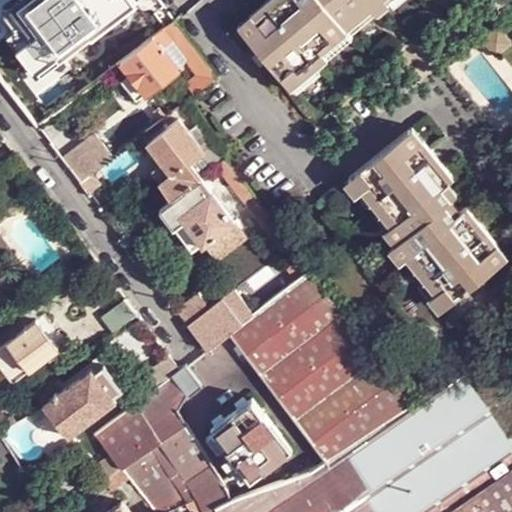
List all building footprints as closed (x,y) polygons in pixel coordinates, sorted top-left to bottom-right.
[(53,0),(64,15),(84,0),(53,0)] [(175,18),(175,17),(161,0),(153,0),(137,13),(153,35),(155,34),(175,19),(175,18)] [(242,30),(284,82),(307,64),(301,57),(341,25),(361,9),(366,15),(384,0),(267,0),(250,14),(255,21),(242,30)] [(341,25),(350,36),(394,0),(384,0),(366,15),(361,9),(341,25)] [(153,35),(137,13),(117,28),(134,50),(153,35)] [(237,24),(242,30),(255,21),(250,14),(237,24)] [(185,34),(175,19),(155,34),(165,49),(174,42),(185,34)] [(307,64),(284,82),(292,93),(318,72),(320,60),(350,36),(341,25),(301,57),(307,64)] [(511,43),(499,27),(483,40),(495,56),(511,43)] [(88,50),(106,72),(122,60),(134,50),(117,28),(88,50)] [(165,49),(155,34),(153,35),(134,50),(122,60),(131,72),(122,79),(137,99),(146,92),(147,93),(179,67),(165,49)] [(217,76),(185,34),(174,42),(187,58),(197,71),(186,80),(195,92),(217,76)] [(0,41),(0,78),(36,126),(106,72),(88,50),(57,74),(34,44),(15,58),(1,40),(0,41)] [(183,64),(187,58),(174,42),(165,49),(179,67),(183,64)] [(183,102),(169,112),(176,120),(180,117),(183,121),(192,113),(183,102)] [(148,141),(163,162),(172,174),(190,160),(204,149),(183,121),(180,117),(176,120),(148,141)] [(412,127),(405,132),(415,144),(422,139),(412,127)] [(415,144),(405,132),(354,172),(372,195),(378,190),(410,231),(404,236),(437,276),(430,281),(448,304),(500,263),(490,250),(497,245),(465,205),(459,211),(453,215),(443,203),(450,199),(440,187),(446,182),(452,178),(422,139),(415,144)] [(61,158),(80,182),(113,156),(95,133),(61,158)] [(206,153),(216,166),(217,166),(227,158),(217,145),(206,153)] [(227,158),(217,166),(245,202),(254,194),(244,181),(227,158)] [(153,171),(173,199),(202,176),(190,160),(172,174),(163,162),(153,171)] [(372,195),(354,172),(344,181),(364,206),(375,207),(400,238),(404,236),(410,231),(378,190),(372,195)] [(173,199),(161,208),(192,249),(201,242),(203,244),(205,243),(235,219),(202,176),(173,199)] [(455,194),(446,182),(440,187),(450,199),(455,194)] [(459,211),(450,199),(443,203),(453,215),(459,211)] [(235,219),(205,243),(221,264),(251,241),(235,219)] [(404,236),(400,238),(394,244),(418,274),(416,286),(437,313),(448,304),(430,281),(437,276),(404,236)] [(507,257),(497,245),(490,250),(500,263),(507,257)] [(63,264),(51,273),(59,283),(71,274),(63,264)] [(448,511),(457,506),(476,494),(486,508),(511,490),(511,505),(501,511),(511,511),(511,443),(464,372),(415,406),(310,268),(253,311),(254,312),(247,318),(230,330),(280,396),(324,458),(255,509),(233,476),(214,449),(197,424),(181,401),(187,393),(172,374),(157,386),(96,433),(116,460),(122,467),(157,511),(167,511),(196,499),(203,511),(206,511),(217,506),(222,511),(448,511)] [(189,324),(206,347),(207,348),(230,330),(247,318),(243,313),(238,316),(234,310),(245,301),(235,288),(210,307),(189,324)] [(179,311),(189,324),(210,307),(201,295),(179,311)] [(136,311),(125,296),(101,314),(112,330),(136,311)] [(243,313),(247,318),(254,312),(253,311),(245,301),(234,310),(238,316),(243,313)] [(7,339),(28,367),(56,346),(35,318),(7,339)] [(0,366),(11,380),(28,367),(7,339),(0,344),(0,366)] [(146,371),(157,386),(172,374),(180,368),(179,367),(169,353),(146,371)] [(180,368),(172,374),(187,393),(188,394),(202,383),(185,362),(179,367),(180,368)] [(90,367),(61,390),(51,377),(34,390),(45,404),(44,404),(67,435),(115,398),(112,394),(121,387),(102,363),(93,370),(90,367)] [(214,426),(247,470),(253,478),(295,447),(266,406),(256,394),(214,426)] [(105,479),(122,467),(116,460),(99,472),(105,479)] [(131,511),(123,499),(104,511),(131,511)]
